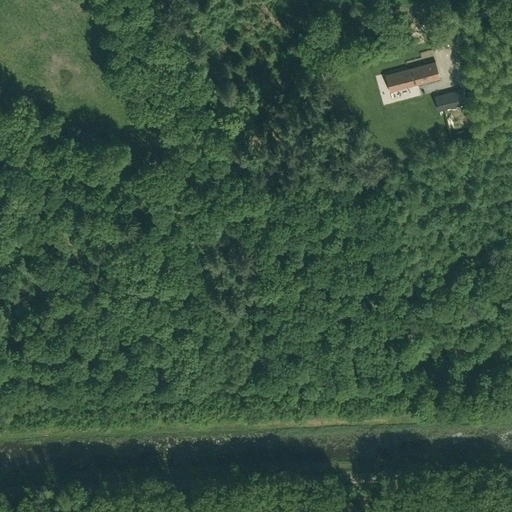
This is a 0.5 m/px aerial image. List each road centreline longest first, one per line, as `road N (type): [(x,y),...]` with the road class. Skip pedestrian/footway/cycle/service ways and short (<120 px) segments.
road 1 (track): [(426,406),(408,305),(393,284),(261,261),(249,251),(237,123),(300,52),(511,4)]
road 2 (unclassified): [(0,421),(511,399)]
road 3 (unclassified): [(511,475),(0,492)]
